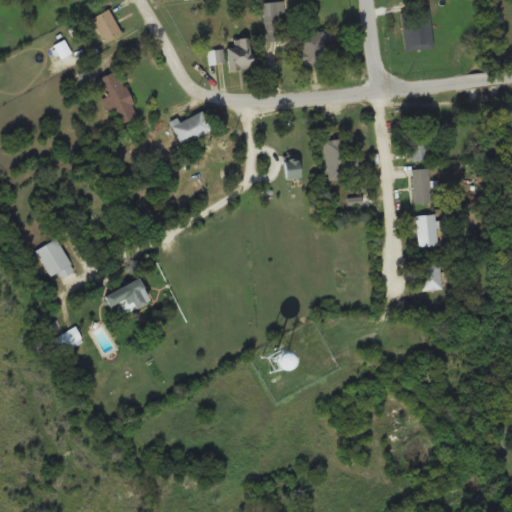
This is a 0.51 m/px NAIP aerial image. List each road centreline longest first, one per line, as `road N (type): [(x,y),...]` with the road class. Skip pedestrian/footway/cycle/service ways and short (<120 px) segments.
road 1 (residential): [(397,361),(379,93)]
road 2 (residential): [(91,281),(201,221),(248,184),(250,104)]
road 3 (residential): [(250,104),(511,77)]
road 4 (residential): [(250,104),(196,92),(143,0)]
